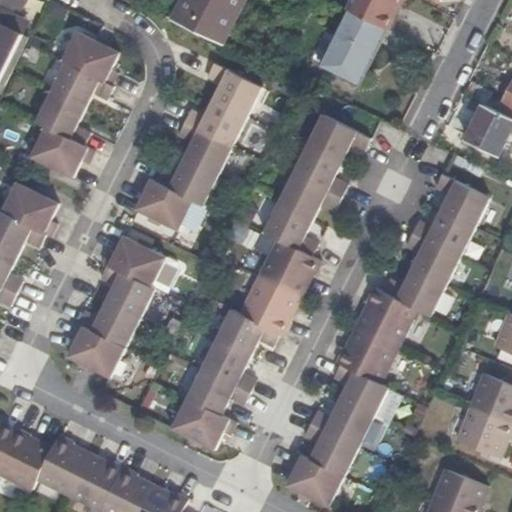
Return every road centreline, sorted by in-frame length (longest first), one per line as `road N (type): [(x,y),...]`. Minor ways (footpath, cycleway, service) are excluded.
road 1 (residential): [(81,0),(135,23),(153,43),(161,86),(15,375),(240,490)]
road 2 (residential): [(486,0),(240,490)]
